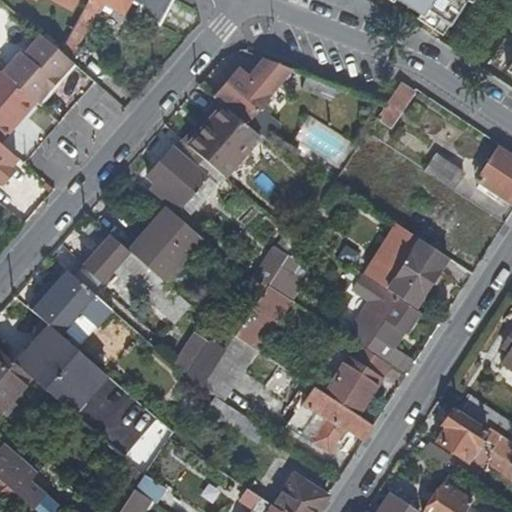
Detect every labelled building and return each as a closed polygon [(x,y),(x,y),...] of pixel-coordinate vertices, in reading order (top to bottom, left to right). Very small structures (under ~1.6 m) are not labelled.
[(56,0),(74,9),(76,0),(56,0)] [(101,3),(95,0),(86,0),(59,52),(70,62),(77,49),(101,3)] [(132,0),(95,0),(101,3),(124,15),(131,2),(132,0)] [(173,0),(132,0),(131,2),(140,7),(135,16),(159,29),(173,0)] [(397,0),(421,15),(418,20),(435,31),(437,28),(444,33),(465,0),(397,0)] [(437,28),(435,31),(442,36),(444,33),(437,28)] [(59,52),(39,34),(21,54),(19,52),(0,72),(36,103),(37,105),(73,64),(70,62),(59,52)] [(77,49),(70,62),(73,64),(93,83),(101,89),(110,78),(77,49)] [(294,68),(267,57),(257,69),(264,73),(279,85),(294,68)] [(241,69),(218,96),(219,97),(241,115),(259,128),(273,138),(287,121),(275,111),(278,107),(268,99),(271,95),(279,85),(264,73),(257,69),(250,77),(241,69)] [(0,72),(0,143),(1,144),(36,103),(0,72)] [(338,84),(309,74),(304,87),(333,98),(338,84)] [(416,88),(402,79),(387,102),(381,112),(393,121),(396,116),(399,118),(407,106),(405,105),(416,88)] [(212,114),(188,144),(225,172),(259,128),(241,115),(219,97),(208,111),(212,114)] [(212,114),(208,111),(184,141),(188,144),(212,114)] [(1,144),(0,143),(0,170),(3,174),(17,158),(1,144)] [(511,156),(500,148),(479,180),(511,201),(511,200),(511,156)] [(155,181),(147,191),(166,206),(177,216),(209,177),(174,149),(151,178),(155,181)] [(441,149),(427,169),(458,190),(471,171),(441,149)] [(308,199),(318,206),(333,183),(323,176),(308,199)] [(177,216),(166,206),(130,250),(165,278),(201,234),(177,216)] [(448,259),(407,232),(385,268),(397,276),(395,279),(421,297),(448,259)] [(130,250),(111,235),(88,263),(108,280),(117,268),(169,310),(183,293),(165,278),(130,250)] [(258,266),(274,277),(290,251),(274,241),(258,266)] [(352,266),(361,252),(344,242),(336,256),(352,266)] [(274,277),(271,280),(296,297),(308,279),(294,269),(302,257),(291,250),(290,251),(274,277)] [(383,266),(376,262),(372,269),(380,273),(383,266)] [(88,263),(77,276),(97,293),(108,280),(88,263)] [(77,276),(70,270),(34,313),(50,326),(63,336),(84,311),(97,321),(111,304),(97,293),(77,276)] [(242,325),(238,331),(260,346),(263,348),(296,297),(271,280),(267,288),(242,325)] [(370,304),(350,334),(359,341),(386,359),(402,336),(406,338),(419,319),(379,292),(362,280),(354,292),(370,304)] [(226,327),(236,335),(238,331),(242,325),(229,317),(224,326),(226,327)] [(63,336),(50,326),(27,352),(51,372),(55,368),(65,376),(61,380),(85,401),(108,374),(63,336)] [(350,334),(338,326),(335,330),(356,345),(359,341),(350,334)] [(205,383),(236,335),(226,327),(217,340),(214,337),(191,371),(205,383)] [(260,346),(238,331),(236,335),(205,383),(217,391),(227,398),(260,346)] [(501,367),(511,373),(511,333),(501,351),(508,355),(501,367)] [(356,345),(326,393),(358,415),(392,363),(386,359),(359,341),(356,345)] [(17,364),(0,349),(0,414),(0,415),(33,378),(17,364)] [(51,372),(27,352),(17,364),(33,378),(36,380),(74,413),(85,401),(61,380),(65,376),(55,368),(51,372)] [(314,384),(288,421),(329,450),(346,426),(366,440),(374,427),(358,415),(326,393),(314,384)] [(234,421),(242,409),(227,398),(217,391),(208,403),(234,421)] [(511,420),(474,395),(464,410),(493,428),(505,436),(511,440),(511,420)] [(464,410),(458,406),(446,424),(451,427),(441,443),(471,462),(485,440),(493,428),(464,410)] [(268,427),(242,409),(234,421),(260,439),(268,427)] [(139,469),(146,475),(170,438),(176,428),(168,423),(139,469)] [(186,434),(176,428),(170,438),(180,445),(186,434)] [(493,428),(485,440),(498,448),(505,436),(493,428)] [(0,436),(0,478),(21,496),(38,511),(44,511),(57,498),(28,473),(34,466),(0,436)] [(511,440),(505,436),(498,448),(496,451),(511,461),(511,440)] [(432,444),(424,455),(444,469),(452,457),(432,444)] [(105,505),(113,511),(122,511),(137,489),(146,475),(139,469),(132,463),(105,505)] [(464,511),(477,491),(450,473),(425,511),(464,511)] [(294,474),(274,505),(285,511),(318,511),(329,496),(294,474)] [(146,475),(137,489),(152,499),(158,503),(167,489),(146,475)] [(21,496),(0,478),(0,495),(12,506),(21,496)] [(257,504),(262,497),(244,486),(240,493),(257,504)] [(143,511),(152,499),(137,489),(122,511),(143,511)] [(93,511),(113,511),(105,505),(91,493),(84,504),(93,511)] [(418,511),(391,494),(379,511),(418,511)] [(285,511),(274,505),(262,497),(257,504),(254,509),(259,511),(285,511)]
